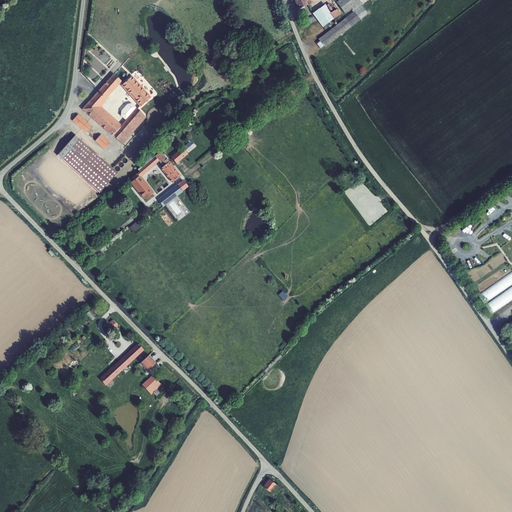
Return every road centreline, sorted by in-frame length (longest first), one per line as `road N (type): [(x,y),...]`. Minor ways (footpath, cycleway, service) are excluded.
road 1 (residential): [(511,357),(351,141),(283,0)]
road 2 (unclassified): [(0,187),(269,466)]
road 3 (residential): [(0,173),(64,115),(83,0)]
road 4 (unknown): [(64,115),(106,151),(119,146),(69,103)]
